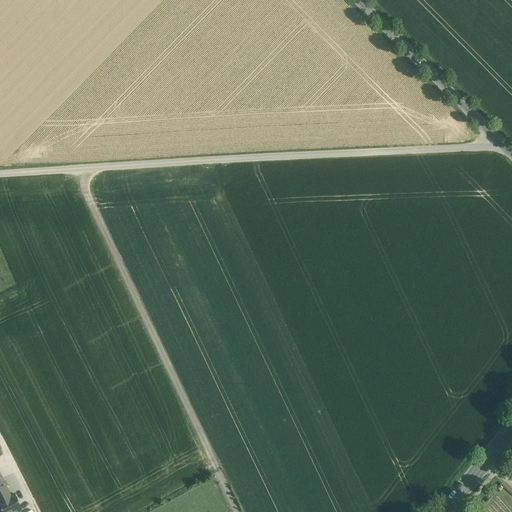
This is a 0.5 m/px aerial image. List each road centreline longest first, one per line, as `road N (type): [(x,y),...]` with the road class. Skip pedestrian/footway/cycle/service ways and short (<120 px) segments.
road 1 (track): [(503,147),(0,174)]
road 2 (tertiary): [(358,0),(511,155)]
